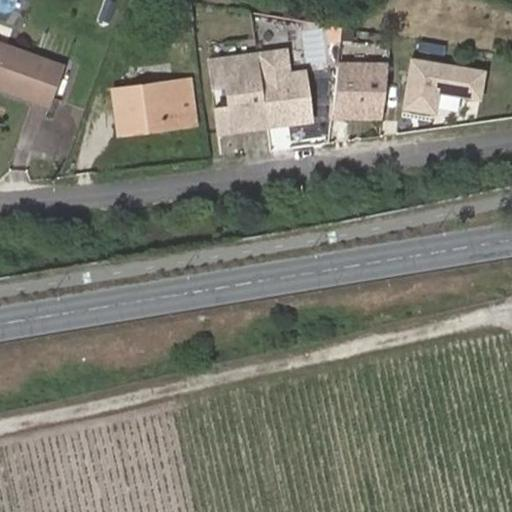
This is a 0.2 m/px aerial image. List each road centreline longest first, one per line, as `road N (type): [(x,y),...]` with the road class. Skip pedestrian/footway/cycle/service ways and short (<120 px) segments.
road 1 (secondary): [(511,239),(0,323)]
road 2 (residential): [(0,209),(511,149)]
